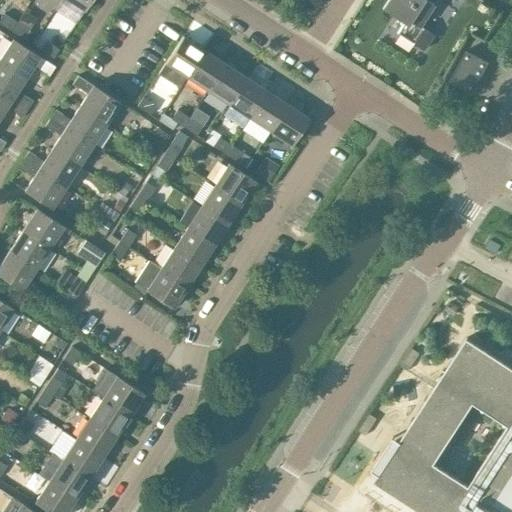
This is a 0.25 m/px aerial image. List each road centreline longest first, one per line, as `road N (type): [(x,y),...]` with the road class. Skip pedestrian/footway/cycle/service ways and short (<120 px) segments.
road 1 (residential): [(116,511),(180,411),(201,333),(359,89)]
road 2 (residential): [(263,511),(487,175)]
road 3 (residential): [(0,169),(111,0)]
road 4 (residential): [(487,175),(359,89)]
